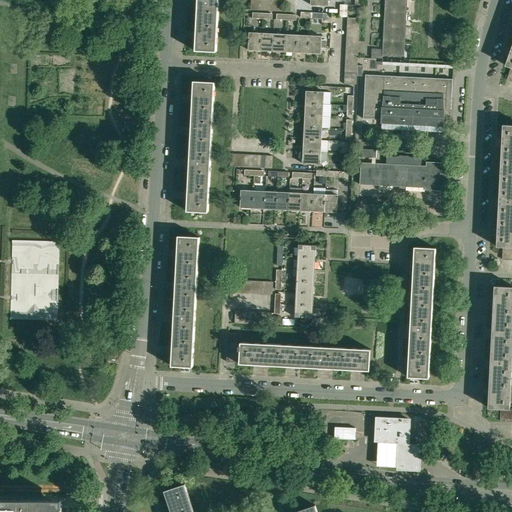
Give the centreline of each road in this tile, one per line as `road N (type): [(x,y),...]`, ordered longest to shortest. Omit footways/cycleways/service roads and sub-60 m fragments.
road 1 (secondary): [(458,488),(125,438)]
road 2 (residential): [(458,398),(133,379)]
road 3 (residential): [(133,379),(165,63)]
road 4 (residential): [(340,18),(337,72),(165,63)]
road 5 (residential): [(468,274),(478,86)]
road 6 (secondary): [(125,438),(0,417)]
road 7 (residential): [(458,398),(468,274)]
